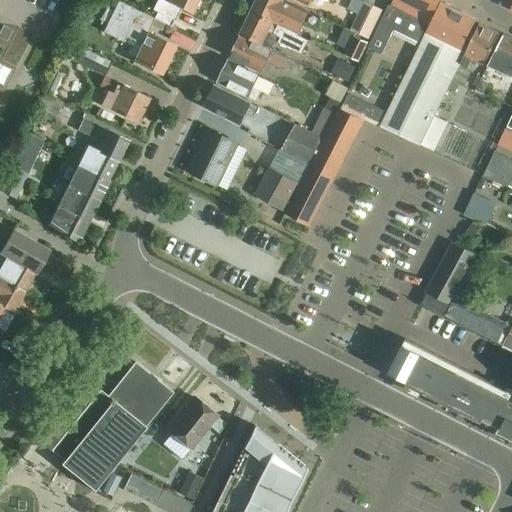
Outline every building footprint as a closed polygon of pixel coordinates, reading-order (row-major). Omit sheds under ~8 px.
[(171,28),(171,27),(116,0),(100,33),(122,44),(125,38),(142,46),(134,62),(161,75),(174,48),(147,34),(154,19),(171,28)] [(155,19),(171,27),(180,8),(191,13),(197,0),(157,0),(153,9),(158,12),(155,19)] [(257,0),(252,11),(298,34),(309,11),(286,0),(257,0)] [(425,25),(427,26),(438,3),(439,0),(394,0),(391,8),(388,6),(370,48),(383,54),(395,28),(391,27),(398,12),(407,16),(402,25),(404,30),(416,36),(420,34),(425,25)] [(351,31),(369,39),(383,11),(365,2),(351,31)] [(380,127),(419,145),(447,88),(459,64),(453,62),(474,20),(440,4),(412,61),(407,69),(380,127)] [(297,36),(298,34),(252,11),(240,35),(271,50),(278,36),(281,38),(279,43),(302,54),(308,41),(297,36)] [(473,59),(484,65),(500,34),(480,24),(464,55),(465,55),(449,88),(456,92),(459,85),(465,87),(472,71),(468,69),(473,59)] [(281,55),(271,50),(240,35),(229,56),(261,72),(266,61),(280,67),(282,63),(279,61),(281,55)] [(511,39),(503,35),(488,65),(511,74),(511,39)] [(345,55),(359,62),(368,43),(354,36),(345,55)] [(68,58),(106,76),(112,63),(74,44),(68,58)] [(261,91),(270,96),(275,84),(259,76),(259,75),(227,60),(217,81),(256,101),(261,91)] [(100,104),(137,123),(150,98),(100,74),(95,85),(107,91),(100,104)] [(328,109),(336,112),(348,90),(333,81),(326,95),(333,99),(328,109)] [(240,125),(246,113),(253,116),(258,107),(215,85),(204,107),(240,125)] [(37,114),(53,122),(62,103),(46,95),(37,114)] [(336,112),(328,109),(328,110),(324,108),(312,131),(323,137),(336,112)] [(319,147),(344,160),(364,121),(339,109),(319,147)] [(499,133),(511,136),(511,115),(505,114),(499,133)] [(87,147),(118,162),(128,141),(86,120),(81,130),(92,135),(87,147)] [(323,137),(312,131),(311,132),(296,124),(282,150),(309,164),(323,137)] [(188,171),(218,186),(237,144),(207,130),(188,171)] [(22,149),(37,156),(44,141),(29,134),(22,149)] [(502,159),(508,143),(494,139),(489,155),(502,159)] [(108,182),(118,162),(87,147),(77,166),(108,182)] [(324,200),(344,160),(319,147),(299,188),(324,200)] [(14,166),(28,173),(35,159),(28,155),(21,151),(14,166)] [(479,164),(478,179),(496,181),(498,165),(479,164)] [(98,202),(108,182),(77,166),(67,186),(98,202)] [(255,195),(283,210),(297,183),(269,168),(255,195)] [(1,192),(16,199),(27,177),(12,169),(1,192)] [(88,222),(98,202),(67,186),(57,206),(88,222)] [(310,226),(324,200),(299,188),(286,213),(310,226)] [(464,214),(480,221),(489,201),(474,194),(464,214)] [(77,243),(88,222),(57,206),(53,214),(45,209),(39,218),(77,243)] [(279,228),(296,237),(303,223),(285,214),(279,228)] [(0,251),(0,252),(35,272),(48,250),(12,230),(0,251)] [(426,292),(450,305),(479,255),(452,242),(426,292)] [(35,272),(0,252),(0,278),(24,292),(35,272)] [(0,304),(13,312),(24,292),(0,278),(0,304)] [(464,300),(457,312),(468,318),(475,305),(464,300)] [(0,331),(1,332),(13,312),(0,304),(0,331)] [(511,322),(510,322),(501,341),(511,346),(511,322)] [(511,388),(406,339),(389,374),(411,385),(410,389),(511,439),(511,388)] [(146,426),(172,393),(134,362),(108,395),(100,389),(51,450),(63,460),(60,464),(93,491),(146,426)] [(208,425),(217,433),(225,424),(215,416),(216,415),(194,397),(167,429),(189,448),(208,425)] [(211,511),(284,511),(306,468),(253,426),(231,471),(214,506),(211,511)] [(110,472),(101,490),(111,495),(120,477),(110,472)] [(197,490),(183,483),(177,496),(192,503),(197,490)]
